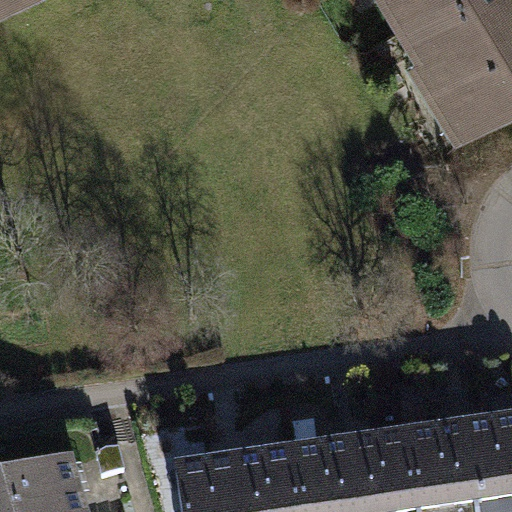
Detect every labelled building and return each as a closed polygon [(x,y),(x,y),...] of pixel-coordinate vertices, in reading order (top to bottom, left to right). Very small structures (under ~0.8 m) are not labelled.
[(511,0),(396,0),(426,49),(430,47),(473,117),(511,93),(511,0)] [(476,511),(511,511),(511,426),(466,433),(476,511)] [(418,511),(476,511),(466,433),(409,441),(418,511)] [(359,511),(418,511),(409,441),(351,450),(359,511)] [(301,511),(359,511),(351,450),(294,458),(301,511)] [(119,453),(98,460),(103,478),(125,472),(119,453)] [(242,511),(301,511),(294,458),(236,466),(242,511)] [(182,511),(242,511),(236,466),(178,475),(182,511)] [(84,511),(72,467),(0,487),(0,511),(84,511)]
